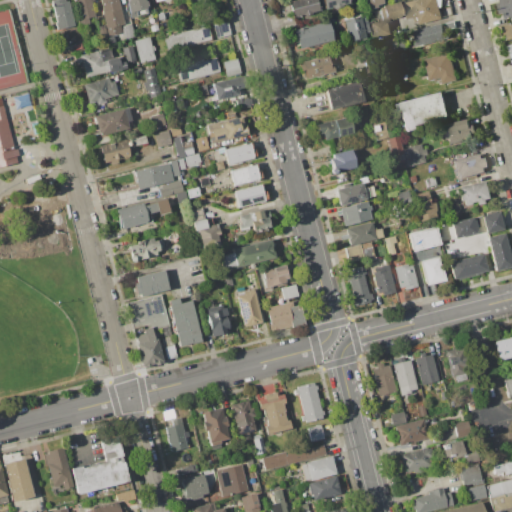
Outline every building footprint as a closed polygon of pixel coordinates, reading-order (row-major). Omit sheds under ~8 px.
[(51,3),(50,0),(63,0),(64,1),(67,1),(73,25),(56,30),(54,22),(56,22),(52,6),(51,7),(50,4),(51,3)] [(89,0),(93,16),(86,17),(88,23),(85,24),(86,26),(81,27),(80,25),(79,25),(73,0),(89,0)] [(104,25),(100,9),(102,9),(99,0),(117,0),(123,23),(119,24),(121,32),(112,34),(107,35),(104,25)] [(143,0),(145,8),(135,10),(136,16),(130,17),(125,1),(127,0),(143,0)] [(291,0),(314,0),(317,10),(310,12),(310,14),(301,16),(301,14),(297,15),(298,17),(296,17),(295,15),(292,16),(288,1),(291,0)] [(346,0),(347,2),(339,4),(340,6),(331,8),(330,7),(323,9),(320,0),(346,0)] [(381,0),(382,3),(380,3),(380,6),(369,9),(369,6),(365,7),(363,0),(381,0)] [(412,0),(436,0),(441,18),(418,23),(418,21),(415,22),(413,17),(406,19),(402,2),(412,0)] [(499,2),(498,0),(511,0),(511,16),(509,17),(509,18),(503,19),(502,13),(499,14),(497,8),(496,3),(499,2)] [(383,8),(382,5),(398,1),(402,16),(387,20),(387,18),(381,19),(379,9),(383,8)] [(343,21),(347,20),(347,19),(354,17),(354,18),(359,17),(360,20),(365,18),(369,32),(363,33),(364,37),(348,42),(343,21)] [(387,18),(387,20),(391,34),(372,39),(368,23),(381,19),(387,18)] [(226,20),(230,34),(216,38),(212,24),(226,20)] [(326,20),(332,39),(298,48),(297,41),(296,41),(292,29),(326,20)] [(511,22),(511,42),(510,43),(508,34),(503,35),(501,25),(511,22)] [(130,24),(133,36),(124,38),(120,26),(130,24)] [(441,24),(445,39),(416,46),(413,31),(441,24)] [(104,25),(107,35),(112,34),(114,42),(101,46),(96,27),(104,25)] [(167,37),(166,35),(206,26),(210,40),(165,50),(162,38),(167,37)] [(148,37),(150,46),(152,45),(153,50),(151,50),(153,59),(138,62),(133,40),(148,37)] [(130,46),(134,60),(125,63),(121,48),(130,46)] [(84,77),(81,62),(76,63),(74,56),(108,48),(111,59),(116,57),(118,62),(123,61),(124,67),(84,77)] [(448,52),(455,80),(441,83),(439,78),(428,80),(423,59),(448,52)] [(327,54),(331,71),(304,78),(302,69),(299,70),(298,64),(301,63),(301,61),(327,54)] [(214,57),(218,71),(202,75),(202,76),(194,79),(193,77),(178,81),(174,67),(214,57)] [(235,58),(239,73),(225,77),(221,61),(235,58)] [(144,81),(141,70),(152,67),(159,96),(149,98),(146,89),(143,90),(141,82),(144,81)] [(244,74),(247,86),(235,89),(236,94),(214,99),(210,83),(244,74)] [(107,77),(108,82),(112,81),(116,94),(103,98),(104,102),(95,104),(94,101),(87,103),(82,84),(107,77)] [(358,80),(363,100),(329,109),(324,89),(358,80)] [(442,92),(448,115),(411,125),(412,129),(403,131),(396,104),(442,92)] [(26,93),(29,105),(14,109),(11,97),(26,93)] [(234,100),(248,96),(250,105),(236,109),(234,100)] [(0,98),(13,150),(16,149),(18,156),(15,156),(16,163),(0,166),(0,98)] [(126,107),(129,121),(125,122),(126,128),(97,135),(93,116),(126,107)] [(159,113),(162,125),(150,128),(147,116),(159,113)] [(240,116),(242,125),(244,125),(246,134),(209,143),(205,125),(240,116)] [(347,116),(351,133),(323,139),(322,132),(317,134),(314,123),(347,116)] [(467,119),(468,125),(473,124),(476,136),(446,144),(445,139),(443,140),(439,126),(467,119)] [(383,121),(386,137),(374,140),(370,124),(383,121)] [(36,122),(38,133),(32,134),(30,123),(36,122)] [(166,130),(169,143),(155,146),(152,133),(166,130)] [(143,135),(144,142),(131,146),(129,138),(143,135)] [(188,140),(191,153),(175,157),(170,138),(177,136),(179,142),(188,140)] [(396,136),(401,158),(403,167),(392,169),(385,139),(396,136)] [(197,141),(203,139),(205,145),(198,147),(197,141)] [(124,140),(127,156),(115,159),(115,162),(109,164),(108,161),(102,162),(98,146),(124,140)] [(222,146),(222,149),(242,143),(243,143),(243,144),(249,142),(251,147),(249,147),(250,150),(253,149),(254,156),(225,163),(222,151),(216,153),(215,148),(222,146)] [(408,147),(407,146),(418,143),(420,149),(423,148),(424,154),(421,155),(423,162),(403,167),(401,158),(403,157),(401,148),(408,147)] [(336,171),(335,173),(333,174),(331,173),(330,172),(330,170),(330,169),(328,158),(331,158),(330,154),(348,149),(353,167),(336,171)] [(196,153),(199,161),(184,165),(182,157),(196,153)] [(476,154),(477,158),(481,157),(483,166),(479,167),(480,171),(455,178),(451,160),(476,154)] [(174,159),(178,174),(172,176),(168,161),(174,159)] [(167,163),(171,181),(137,189),(133,171),(167,163)] [(253,164),(255,171),(258,170),(260,177),(231,185),(228,170),(253,164)] [(432,177),(434,184),(425,187),(423,179),(432,177)] [(178,180),(181,191),(173,193),(158,197),(156,186),(178,180)] [(459,194),(458,187),(483,181),(487,198),(481,200),(482,203),(475,205),(474,201),(469,203),(469,204),(462,206),(461,200),(459,200),(457,194),(459,194)] [(359,182),(361,188),(365,187),(367,196),(363,197),(363,199),(337,205),(333,189),(359,182)] [(259,184),(261,192),(264,191),(266,199),(236,207),(232,191),(259,184)] [(196,187),(198,195),(186,198),(184,190),(196,187)] [(173,193),(181,191),(183,191),(185,200),(175,202),(173,193)] [(426,191),(429,205),(421,207),(418,193),(426,191)] [(140,202),(140,204),(162,198),(166,212),(156,214),(155,211),(146,213),(148,221),(120,229),(117,220),(116,220),(115,215),(113,209),(140,202)] [(338,210),(337,207),(364,201),(365,206),(368,205),(369,209),(366,210),(368,218),(342,225),(339,214),(336,215),(335,211),(338,210)] [(200,208),(203,219),(209,218),(211,225),(215,224),(217,233),(215,234),(218,245),(200,249),(196,231),(193,231),(188,211),(200,208)] [(261,210),(261,211),(265,210),(267,216),(266,216),(268,227),(265,227),(265,230),(254,233),(254,230),(251,231),(250,225),(246,225),(247,228),(238,230),(236,222),(238,222),(236,216),(261,210)] [(484,215),(484,214),(494,211),(494,212),(498,211),(502,228),(484,233),(480,216),(484,215)] [(471,217),(471,220),(473,219),(476,229),(474,230),(475,232),(453,238),(449,222),(471,217)] [(369,222),(371,230),(378,228),(381,237),(348,245),(343,228),(369,222)] [(433,226),(438,244),(410,251),(405,233),(433,226)] [(502,232),(511,266),(494,271),(485,237),(502,232)] [(382,238),(393,235),(394,242),(391,243),(393,253),(386,255),(382,238)] [(127,246),(135,244),(134,241),(150,237),(151,241),(159,239),(161,249),(154,251),(155,254),(131,260),(127,246)] [(230,253),(229,250),(269,239),(273,257),(234,267),(233,265),(215,269),(212,258),(230,253)] [(369,241),(373,256),(363,259),(359,244),(369,241)] [(358,244),(362,257),(347,261),(343,248),(358,244)] [(481,253),(485,270),(452,279),(447,262),(481,253)] [(436,256),(439,267),(440,267),(444,280),(425,285),(418,261),(436,256)] [(405,263),(406,266),(410,265),(415,286),(403,289),(403,286),(398,287),(392,267),(405,263)] [(387,264),(393,291),(381,294),(381,292),(376,293),(371,272),(373,272),(372,267),(387,264)] [(283,265),(284,273),(286,273),(287,278),(283,279),(284,283),(268,287),(269,288),(264,289),(261,278),(262,278),(260,270),(283,265)] [(360,266),(360,268),(363,267),(364,273),(362,273),(367,293),(370,293),(371,299),(368,300),(369,302),(351,306),(349,296),(351,295),(347,281),(344,281),(342,271),(360,266)] [(136,282),(134,277),(162,270),(166,289),(138,295),(138,294),(135,294),(132,283),(136,282)] [(293,284),(296,296),(282,299),(280,288),(293,284)] [(242,293),(241,291),(251,288),(251,291),(252,290),(260,322),(242,326),(234,295),(242,293)] [(159,294),(167,325),(150,329),(153,339),(156,338),(161,361),(159,362),(160,363),(154,365),(154,363),(149,364),(149,366),(143,368),(143,366),(141,366),(136,344),(136,343),(134,336),(133,336),(124,303),(159,294)] [(167,306),(168,305),(167,300),(176,298),(178,303),(188,300),(198,341),(189,343),(189,342),(177,345),(170,316),(167,317),(164,307),(167,306)] [(290,301),(291,306),(298,304),(303,323),(290,326),(290,325),(270,330),(265,308),(290,301)] [(203,308),(223,304),(225,316),(224,316),(226,328),(225,328),(226,332),(210,336),(203,308)] [(511,336),(511,357),(504,359),(505,364),(499,365),(498,361),(497,361),(492,342),(511,336)] [(463,347),(469,367),(468,367),(469,370),(464,372),(465,380),(455,383),(454,377),(451,377),(444,351),(463,347)] [(419,357),(418,354),(423,353),(424,356),(430,354),(437,380),(421,384),(414,358),(419,357)] [(396,363),(395,359),(402,358),(403,361),(409,359),(416,389),(412,390),(412,391),(406,394),(406,395),(404,396),(404,395),(399,395),(391,364),(396,363)] [(482,358),(486,374),(475,377),(471,361),(482,358)] [(375,368),(374,365),(381,363),(382,366),(387,365),(395,391),(378,396),(370,370),(375,368)] [(511,377),(511,397),(507,399),(502,380),(511,377)] [(295,389),(295,386),(312,382),(313,385),(315,385),(316,389),(314,389),(319,410),(321,410),(322,414),(320,414),(320,418),(312,420),(304,422),(303,419),(299,420),(298,416),(302,415),(297,393),(294,394),(292,389),(295,389)] [(263,398),(262,395),(274,392),(274,396),(282,394),(284,403),(281,403),(283,411),(282,411),(284,421),(287,420),(289,428),(265,433),(263,426),(266,425),(264,416),(263,416),(261,408),(258,409),(256,400),(263,398)] [(246,400),(248,407),(251,407),(253,415),(250,416),(253,429),(236,433),(229,404),(246,400)] [(423,405),(425,415),(419,417),(417,406),(423,405)] [(203,421),(201,412),(219,408),(221,416),(223,416),(225,425),(223,426),(226,438),(217,440),(218,442),(209,445),(205,430),(203,430),(200,421),(203,421)] [(401,412),(404,422),(391,425),(388,415),(401,412)] [(171,425),(170,419),(179,417),(186,447),(170,451),(164,426),(171,425)] [(422,418),(427,438),(413,441),(414,444),(408,446),(408,443),(398,445),(393,426),(422,418)] [(466,420),(470,435),(456,439),(452,424),(466,420)] [(319,424),(322,438),(309,442),(306,428),(319,424)] [(79,466),(80,467),(103,461),(98,441),(115,437),(126,482),(75,494),(69,468),(79,466)] [(260,437),(264,452),(254,454),(250,439),(260,437)] [(440,443),(440,445),(459,440),(462,453),(447,456),(442,457),(441,453),(436,455),(433,444),(440,443)] [(260,458),(285,452),(285,454),(321,445),(324,454),(287,463),(288,463),(263,469),(260,458)] [(426,447),(426,448),(429,447),(431,457),(429,458),(431,465),(403,473),(398,454),(426,447)] [(47,454),(47,451),(62,448),(71,487),(61,489),(61,484),(51,487),(46,467),(45,467),(43,455),(47,454)] [(304,464),(303,462),(329,455),(334,473),(308,480),(308,479),(303,480),(299,465),(304,464)] [(21,458),(31,496),(11,501),(7,488),(6,488),(4,480),(5,479),(1,463),(21,458)] [(511,460),(511,473),(506,475),(506,473),(503,474),(503,476),(501,476),(499,471),(492,473),(490,466),(511,460)] [(466,466),(465,465),(475,462),(480,480),(481,480),(482,483),(471,486),(471,483),(462,485),(458,468),(466,466)] [(239,464),(246,490),(220,497),(214,470),(239,464)] [(201,474),(206,492),(200,494),(201,496),(188,499),(188,497),(184,498),(180,479),(201,474)] [(307,486),(307,482),(334,476),(338,493),(311,500),(310,494),(308,495),(306,486),(307,486)] [(510,479),(511,487),(511,505),(490,511),(484,485),(510,479)] [(481,484),(484,496),(467,501),(464,489),(481,484)] [(430,493),(429,490),(440,487),(441,493),(448,491),(449,495),(451,495),(453,500),(451,501),(451,503),(445,505),(445,506),(421,511),(413,511),(410,499),(430,493)] [(132,489),(134,498),(122,501),(121,499),(116,500),(115,493),(132,489)] [(274,503),(271,491),(280,489),(284,511),(268,511),(267,505),(274,503)] [(253,493),(257,511),(243,511),(239,496),(253,493)] [(91,509),(91,507),(116,501),(119,511),(124,509),(124,511),(84,511),(91,509)] [(439,511),(480,501),(482,511),(439,511)] [(212,502),(214,510),(222,508),(222,511),(190,511),(189,507),(212,502)]
